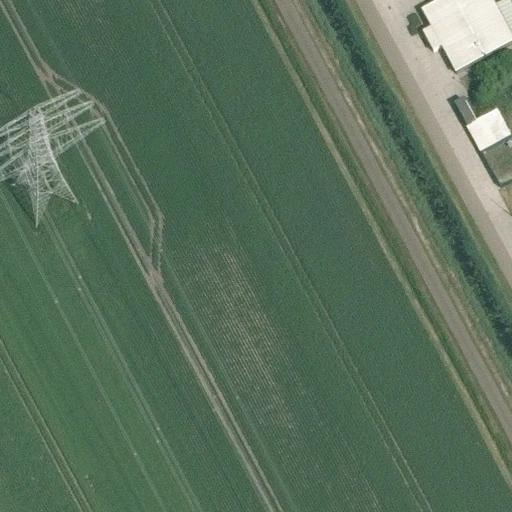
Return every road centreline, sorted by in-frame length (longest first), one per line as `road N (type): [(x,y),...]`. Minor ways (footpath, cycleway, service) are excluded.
road 1 (unclassified): [(511,431),(281,0)]
road 2 (unknown): [(511,279),(370,7)]
